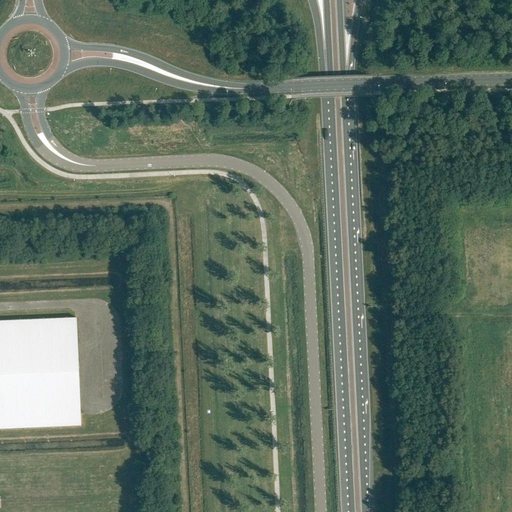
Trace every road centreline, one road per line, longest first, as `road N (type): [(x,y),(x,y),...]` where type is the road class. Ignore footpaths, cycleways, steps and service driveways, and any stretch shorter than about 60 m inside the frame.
road 1 (unclassified): [(321,511),(308,258),(293,208),(242,166),(68,160),(39,134),(30,87)]
road 2 (trunk): [(330,87),(351,511)]
road 3 (trunk): [(364,511),(343,87)]
road 4 (secondary): [(245,89),(191,79),(123,51),(62,44)]
road 5 (secondary): [(60,67),(108,61),(202,88),(245,89)]
road 6 (secondary): [(511,80),(363,84)]
